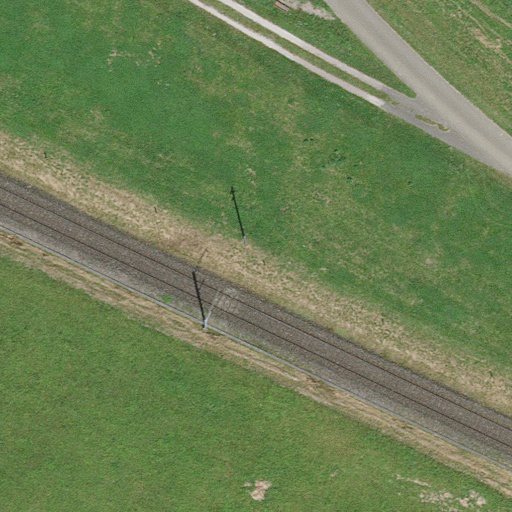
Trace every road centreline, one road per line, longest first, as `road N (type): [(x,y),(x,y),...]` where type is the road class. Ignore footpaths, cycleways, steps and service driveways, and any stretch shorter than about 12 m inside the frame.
road 1 (track): [(208,0),(490,154)]
road 2 (residential): [(511,167),(333,0)]
